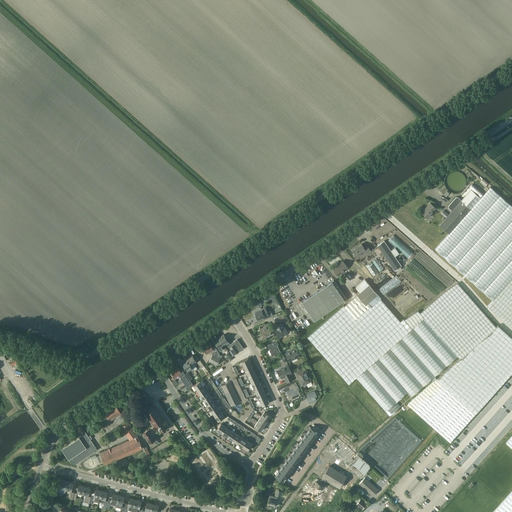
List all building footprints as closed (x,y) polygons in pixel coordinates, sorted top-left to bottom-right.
[(467,183),(467,181),(467,179),(466,176),(466,175),(464,173),(463,172),(461,171),(459,170),(457,170),(455,170),(452,170),(450,171),(448,173),(447,175),(446,176),(445,178),(445,181),(445,183),(446,185),(447,187),(448,188),(450,190),(451,191),(453,192),(456,192),(458,192),(460,191),(462,190),(464,189),(466,187),(466,185),(467,183)] [(450,234),(435,250),(464,275),(493,301),(488,306),(511,327),(511,206),(495,191),(491,187),(481,198),(450,234)] [(461,194),(464,197),(471,190),(468,187),(461,194)] [(452,211),(440,225),(450,234),(481,198),(471,189),(471,190),(464,197),(461,200),(458,197),(456,197),(448,206),(448,208),(452,211)] [(428,218),(436,208),(430,203),(422,212),(428,218)] [(389,239),(408,257),(413,252),(394,234),(389,239)] [(395,270),(402,265),(384,241),(377,245),(395,270)] [(367,253),(371,250),(367,245),(364,247),(362,244),(353,250),(357,257),(365,251),(367,253)] [(379,271),(384,268),(376,258),(372,261),(379,271)] [(333,269),(339,276),(348,267),(343,261),(333,269)] [(373,276),(378,272),(371,262),(366,265),(373,276)] [(396,276),(382,287),(386,293),(400,282),(396,276)] [(313,321),(346,298),(333,280),(301,302),(313,321)] [(280,285),(285,293),(290,290),(285,282),(280,285)] [(343,305),(307,337),(348,384),(356,378),(390,416),(400,407),(396,402),(407,392),(412,397),(458,356),(460,359),(408,405),(413,410),(438,431),(450,442),(489,399),(511,372),(511,337),(498,325),(496,327),(458,283),(444,292),(420,313),(418,311),(404,319),(403,318),(400,321),(380,298),(356,320),(344,306),(343,305)] [(357,295),(344,306),(356,320),(380,298),(381,298),(369,285),(357,295)] [(390,299),(403,290),(400,285),(387,294),(390,299)] [(265,318),(269,316),(265,307),(261,309),(262,310),(255,313),(258,319),(264,316),(265,318)] [(264,337),(272,333),(269,327),(270,326),(268,323),(265,325),(265,326),(260,329),(264,337)] [(287,336),(290,335),(284,324),(277,327),(278,329),(275,331),(279,340),(281,339),(282,342),(288,339),(287,336)] [(224,334),(219,338),(224,345),(226,343),(228,346),(229,347),(230,347),(231,348),(228,350),(232,356),(235,354),(244,348),(238,339),(230,344),(224,334)] [(219,338),(214,341),(221,350),(223,349),(221,346),(224,345),(219,338)] [(277,341),(273,343),(268,346),(272,356),(278,353),(279,356),(281,354),(280,352),(277,345),(278,345),(277,341)] [(217,365),(221,358),(221,357),(215,347),(213,349),(210,344),(203,348),(207,353),(211,351),(213,354),(209,361),(217,365)] [(291,361),(300,357),(296,349),(289,352),(288,351),(285,352),(287,355),(288,355),(291,361)] [(193,355),(187,359),(195,370),(197,368),(194,363),(196,361),(193,355)] [(248,358),(242,361),(244,367),(251,363),(248,358)] [(187,359),(182,363),(186,368),(185,368),(187,371),(190,369),(192,372),(195,370),(187,359)] [(251,363),(244,367),(247,372),(254,369),(251,363)] [(285,366),(285,368),(286,369),(280,372),(278,373),(280,378),(282,377),(284,380),(289,378),(291,380),(294,379),(288,366),(287,367),(287,365),(285,366)] [(192,384),(185,374),(182,369),(180,371),(177,366),(171,370),(174,376),(178,373),(180,377),(181,378),(180,378),(186,387),(192,384)] [(301,370),(302,372),(299,374),(298,372),(295,374),(297,377),(298,376),(301,382),(302,385),(311,381),(310,378),(306,370),(305,368),(301,370)] [(254,369),(247,372),(249,378),(256,374),(254,369)] [(256,374),(249,378),(252,383),(259,380),(256,374)] [(236,378),(231,380),(231,381),(218,386),(224,395),(226,394),(231,406),(240,401),(246,399),(236,378)] [(259,380),(252,383),(255,389),(261,385),(259,380)] [(200,381),(196,384),(194,386),(198,391),(204,387),(204,386),(200,381)] [(288,386),(290,390),(289,390),(288,390),(286,391),(289,396),(291,395),(292,399),(300,395),(297,388),(298,388),(297,384),(296,382),(288,386)] [(207,392),(207,391),(209,390),(206,385),(204,386),(204,387),(198,391),(201,396),(207,392)] [(261,385),(255,389),(257,394),(264,391),(261,385)] [(264,391),(257,394),(260,400),(266,396),(264,391)] [(309,403),(316,400),(315,397),(317,396),(314,391),(306,394),(307,397),(306,397),(309,403)] [(207,392),(201,396),(205,401),(211,397),(207,392)] [(266,396),(260,400),(262,405),(269,402),(266,396)] [(211,397),(205,401),(208,406),(214,401),(211,397)] [(216,400),(214,401),(208,406),(211,411),(218,406),(217,406),(219,405),(216,400)] [(143,433),(150,443),(154,440),(156,444),(159,442),(153,435),(157,432),(156,430),(157,430),(159,429),(161,432),(168,427),(166,424),(168,423),(167,423),(168,423),(165,418),(164,419),(156,406),(155,407),(153,404),(144,410),(146,413),(145,414),(154,425),(149,428),(143,433)] [(106,420),(107,422),(121,413),(116,405),(102,414),(104,418),(106,420)] [(218,406),(211,411),(215,416),(221,411),(218,406)] [(221,411),(215,416),(218,421),(225,417),(221,411)] [(265,411),(261,416),(267,421),(271,415),(265,411)] [(267,421),(261,416),(258,421),(264,426),(267,421)] [(137,434),(128,421),(122,426),(128,436),(129,436),(130,437),(131,437),(132,437),(134,436),(134,438),(137,437),(137,435),(137,434)] [(264,426),(258,421),(254,426),(261,431),(264,426)] [(217,430),(222,433),(226,427),(221,423),(217,430)] [(227,437),(231,430),(233,428),(228,425),(226,427),(222,433),(227,437)] [(316,439),(320,433),(311,427),(307,432),(316,439)] [(97,449),(94,445),(85,430),(78,435),(77,433),(67,440),(69,444),(62,449),(69,459),(71,463),(76,464),(78,462),(82,460),(91,454),(97,449)] [(231,430),(227,437),(232,440),(236,434),(231,430)] [(160,438),(162,441),(163,441),(171,435),(169,431),(160,438)] [(312,444),(316,439),(307,432),(303,438),(312,444)] [(236,434),(232,440),(237,443),(241,437),(236,434)] [(242,447),(246,440),(248,438),(243,435),(241,437),(237,443),(242,447)] [(100,453),(105,464),(143,448),(140,440),(140,441),(138,437),(137,437),(134,438),(112,448),(111,447),(108,449),(109,449),(100,453)] [(312,444),(303,438),(299,443),(308,449),(312,444)] [(246,440),(242,447),(248,450),(252,444),(246,440)] [(328,442),(322,451),(327,454),(333,446),(328,442)] [(308,449),(299,443),(295,448),(304,455),(308,449)] [(333,446),(327,454),(331,457),(337,449),(333,446)] [(300,460),(304,455),(295,448),(291,454),(300,460)] [(337,449),(331,457),(335,460),(341,452),(337,449)] [(341,452),(335,460),(339,463),(345,455),(341,452)] [(300,460),(291,454),(287,459),(296,466),(300,460)] [(345,455),(339,463),(343,466),(349,458),(345,455)] [(349,458),(343,466),(348,469),(354,461),(349,458)] [(296,466),(287,459),(283,464),(292,471),(296,466)] [(314,462),(308,470),(313,473),(318,465),(314,462)] [(292,471),(283,464),(279,470),(288,476),(292,471)] [(318,465),(313,473),(317,476),(323,468),(318,465)] [(323,468),(317,476),(321,479),(327,471),(323,468)] [(288,476),(279,470),(275,475),(284,482),(288,476)] [(327,471),(321,479),(325,482),(331,474),(327,471)] [(331,474),(325,482),(329,485),(335,477),(331,474)] [(335,477),(329,485),(334,488),(340,480),(335,477)] [(373,496),(378,489),(365,477),(359,484),(373,496)] [(62,481),(61,484),(58,483),(57,488),(55,494),(58,495),(60,489),(60,488),(66,489),(67,482),(62,481)] [(90,488),(85,486),(83,494),(86,494),(84,502),(87,502),(88,503),(89,503),(91,497),(89,496),(88,496),(90,488)] [(98,501),(101,491),(95,489),(95,493),(92,492),(91,497),(89,503),(92,504),(93,500),(94,500),(98,501)] [(107,492),(101,491),(98,501),(104,503),(103,507),(103,509),(105,509),(108,501),(105,500),(107,492)] [(115,506),(118,495),(112,494),(111,500),(110,504),(115,506)] [(353,501),(354,499),(348,494),(347,496),(347,495),(341,501),(347,507),(353,501)] [(124,496),(118,495),(115,506),(115,507),(121,508),(122,505),(122,504),(124,496)] [(269,498),(267,505),(274,507),(277,497),(274,496),(274,497),(270,495),(269,498)] [(292,495),(286,503),(291,507),(297,498),(292,495)] [(511,511),(511,497),(498,511),(511,511)] [(130,498),(128,505),(127,506),(125,505),(123,511),(124,511),(126,511),(127,509),(133,510),(135,499),(130,498)] [(297,498),(291,507),(295,510),(301,501),(297,498)] [(362,508),(366,504),(368,502),(366,500),(364,503),(360,500),(357,498),(355,501),(358,503),(357,504),(362,508)] [(141,501),(135,499),(133,510),(138,511),(137,511),(141,511),(142,510),(139,509),(141,501)] [(389,500),(386,503),(395,511),(398,508),(389,500)] [(36,502),(34,508),(40,511),(42,511),(45,505),(36,502)] [(306,503),(300,511),(306,511),(310,507),(306,503)]
